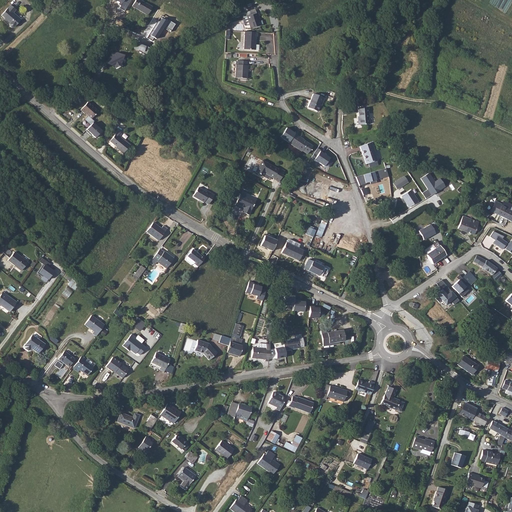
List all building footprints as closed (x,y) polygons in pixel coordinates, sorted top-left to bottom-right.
[(150,7),(136,0),(132,0),(129,7),(145,15),(150,7)] [(5,7),(0,12),(0,14),(4,18),(3,19),(5,21),(4,23),(3,24),(4,26),(4,27),(6,28),(7,27),(8,27),(10,27),(18,18),(5,7)] [(246,9),(243,11),(243,12),(246,18),(248,26),(258,23),(255,16),(256,15),(255,11),(248,13),(246,9)] [(241,30),(240,47),(250,47),(251,40),(253,40),(253,35),(254,35),(255,30),(241,30)] [(135,51),(145,52),(146,45),(136,44),(135,51)] [(108,57),(105,64),(113,67),(114,69),(121,67),(119,64),(122,57),(115,55),(113,55),(112,54),(111,55),(110,55),(110,57),(108,57)] [(232,63),(231,75),(242,76),(243,70),(242,69),(242,59),(235,59),(235,63),(232,63)] [(91,76),(86,84),(91,87),(96,79),(91,76)] [(324,98),(313,94),(307,108),(317,111),(319,105),(321,105),(324,98)] [(85,101),(78,109),(81,112),(82,112),(89,118),(96,110),(85,101)] [(368,108),(357,109),(359,125),(369,124),(368,108)] [(96,137),(102,130),(92,122),(86,130),(96,137)] [(115,131),(107,141),(114,147),(114,148),(120,154),(127,145),(117,136),(119,134),(115,131)] [(294,134),(289,143),(301,151),(302,150),(307,153),(311,146),(305,141),(301,139),(301,138),(294,134)] [(371,142),(359,146),(365,164),(377,160),(371,142)] [(313,154),(311,157),(324,166),(325,165),(329,167),(332,162),(328,160),(329,158),(319,151),(316,156),(313,154)] [(262,160),(255,172),(270,180),(271,177),(273,178),(273,179),(278,182),(284,171),(279,168),(278,169),(262,160)] [(302,168),(295,190),(325,200),(330,186),(324,184),(326,177),(302,168)] [(364,175),(366,184),(378,180),(375,171),(364,175)] [(243,177),(236,172),(232,178),(240,183),(243,177)] [(421,177),(428,188),(422,192),(426,198),(445,186),(440,178),(434,181),(429,172),(421,177)] [(404,176),(393,183),(397,189),(408,182),(404,176)] [(197,185),(191,194),(198,197),(197,199),(201,201),(202,199),(206,202),(211,194),(208,192),(208,191),(205,189),(204,190),(197,185)] [(411,190),(402,196),(406,202),(405,202),(408,207),(418,201),(411,190)] [(239,192),(235,203),(243,207),(241,211),(248,214),(254,199),(239,192)] [(492,206),(489,205),(488,208),(491,210),(490,211),(511,222),(511,204),(511,205),(511,206),(509,210),(502,206),(502,205),(501,204),(495,201),(492,206)] [(474,235),(474,233),(476,230),(479,231),(480,227),(477,226),(479,222),(464,217),(463,220),(461,219),(457,228),(474,235)] [(153,223),(146,232),(158,241),(167,229),(163,226),(161,228),(153,223)] [(432,225),(419,231),(424,240),(436,233),(432,225)] [(308,227),(306,234),(313,237),(316,229),(308,227)] [(506,249),(509,244),(502,239),(503,236),(493,231),(489,236),(495,240),(493,243),(504,251),(506,249)] [(260,246),(272,251),(276,240),(264,235),(260,246)] [(287,242),(282,252),(299,260),(304,250),(287,242)] [(445,254),(440,246),(439,246),(426,254),(432,264),(446,255),(445,254)] [(159,249),(150,262),(154,264),(156,261),(166,269),(173,259),(163,251),(163,252),(159,249)] [(192,250),(187,256),(195,263),(194,264),(198,266),(205,257),(201,255),(200,256),(192,250)] [(29,261),(15,251),(9,259),(22,270),(29,261)] [(486,260),(478,255),(474,262),(482,267),(482,268),(492,275),(496,268),(486,260)] [(311,262),(307,270),(318,275),(322,277),(326,269),(323,268),(323,267),(311,262)] [(45,263),(38,272),(48,280),(54,271),(45,263)] [(140,266),(133,275),(138,278),(145,269),(140,266)] [(499,270),(492,276),(496,280),(502,275),(499,270)] [(69,282),(70,281),(72,278),(63,271),(59,275),(62,277),(62,276),(69,282)] [(470,272),(463,278),(470,286),(477,280),(470,272)] [(461,279),(453,286),(462,297),(470,289),(461,279)] [(459,300),(441,280),(432,288),(447,306),(452,302),(454,305),(459,300)] [(250,281),(246,293),(258,296),(257,299),(263,301),(266,292),(261,290),(263,285),(250,281)] [(62,293),(68,297),(73,291),(67,287),(62,293)] [(2,292),(0,294),(0,306),(8,312),(16,302),(2,292)] [(159,307),(162,310),(163,311),(169,303),(165,299),(159,307)] [(297,299),(293,299),(292,310),(303,311),(304,301),(297,300),(297,299)] [(310,307),(310,317),(319,318),(320,307),(310,307)] [(96,336),(104,325),(91,315),(84,325),(94,331),(92,333),(96,336)] [(137,317),(132,326),(140,331),(146,323),(137,317)] [(181,323),(178,332),(184,334),(187,325),(181,323)] [(235,324),(230,339),(229,342),(241,346),(243,340),(239,339),(244,326),(235,324)] [(328,346),(328,343),(344,341),(342,330),(321,334),(323,347),(328,346)] [(132,333),(122,345),(129,351),(130,350),(135,354),(136,352),(140,355),(146,347),(135,338),(136,337),(132,333)] [(32,335),(25,345),(30,349),(37,354),(44,344),(32,335)] [(221,336),(219,343),(228,346),(229,342),(230,339),(221,336)] [(304,338),(284,341),(285,346),(286,350),(300,348),(300,347),(305,347),(304,338)] [(197,341),(194,351),(201,353),(209,360),(216,353),(210,345),(208,344),(197,341)] [(228,346),(226,353),(238,356),(242,346),(241,346),(229,342),(228,346)] [(265,361),(268,362),(270,345),(266,344),(265,349),(252,348),(251,358),(265,359),(265,361)] [(286,357),(286,350),(285,346),(276,347),(277,358),(286,357)] [(64,351),(57,360),(68,368),(74,359),(64,351)] [(155,353),(151,363),(160,367),(159,369),(164,372),(170,360),(155,353)] [(79,373),(78,373),(80,370),(87,376),(93,367),(84,361),(86,359),(82,355),(72,368),(73,369),(70,374),(76,378),(79,373)] [(457,364),(472,374),(478,365),(463,355),(457,364)] [(494,386),(497,373),(496,372),(500,359),(489,356),(484,373),(490,375),(488,384),(494,386)] [(119,363),(112,358),(105,367),(112,372),(119,363)] [(112,372),(114,372),(116,374),(122,379),(128,370),(120,364),(119,363),(112,372)] [(357,379),(354,389),(370,395),(374,383),(368,381),(367,383),(357,379)] [(511,380),(510,382),(505,379),(501,388),(506,389),(506,390),(505,393),(511,395),(511,380)] [(329,386),(326,397),(343,402),(346,391),(329,386)] [(380,404),(381,404),(395,410),(395,409),(400,411),(403,403),(399,401),(399,400),(392,398),(396,390),(387,387),(380,404)] [(275,409),(279,411),(285,398),(272,392),(267,403),(276,407),(275,409)] [(294,407),(309,413),(312,402),(297,397),(297,398),(292,396),(288,406),(294,408),(294,407)] [(440,406),(445,409),(448,402),(444,399),(440,406)] [(227,415),(246,421),(247,418),(248,418),(251,408),(238,403),(238,404),(231,402),(227,415)] [(167,404),(160,414),(173,423),(180,412),(167,404)] [(481,424),(483,425),(487,418),(463,405),(459,413),(474,420),(473,423),(479,427),(481,424)] [(508,410),(499,406),(495,412),(504,417),(508,410)] [(218,415),(216,418),(219,421),(225,412),(221,409),(220,412),(218,415)] [(120,413),(117,421),(133,428),(139,415),(134,414),(132,418),(120,413)] [(150,415),(145,422),(152,426),(157,419),(150,415)] [(368,420),(364,430),(369,432),(374,422),(368,420)] [(492,420),(488,428),(490,429),(488,432),(494,436),(496,433),(500,435),(504,437),(507,428),(492,420)] [(473,439),(475,434),(460,429),(458,434),(473,439)] [(266,439),(274,443),(276,441),(279,435),(271,431),(266,439)] [(287,441),(284,446),(295,452),(302,438),(296,434),(291,444),(287,441)] [(171,441),(170,443),(176,449),(177,447),(181,449),(184,451),(188,446),(185,444),(186,443),(176,435),(171,441)] [(145,437),(137,448),(140,450),(141,449),(146,452),(152,443),(149,441),(150,440),(145,437)] [(415,437),(411,447),(421,450),(421,448),(425,450),(425,453),(429,454),(433,442),(424,439),(424,440),(423,441),(422,440),(422,439),(415,437)] [(221,440),(214,449),(226,459),(233,449),(221,440)] [(491,452),(482,450),(479,460),(496,464),(499,454),(496,453),(494,454),(491,453),(491,452)] [(189,451),(184,457),(193,464),(198,457),(189,451)] [(264,454),(257,464),(268,472),(269,471),(273,474),(279,465),(272,460),(275,455),(268,451),(265,455),(264,454)] [(454,452),(450,465),(460,468),(464,456),(454,452)] [(353,464),(366,470),(371,459),(357,453),(353,464)] [(179,486),(185,490),(195,476),(184,467),(177,476),(183,481),(179,486)] [(476,476),(468,474),(465,484),(479,489),(480,488),(483,480),(476,477),(476,476)] [(433,502),(431,507),(441,510),(446,496),(448,497),(449,491),(438,487),(436,492),(435,492),(432,502),(433,502)] [(363,488),(360,496),(366,498),(369,491),(363,488)] [(250,511),(252,510),(244,505),(247,501),(240,496),(237,500),(236,499),(229,509),(233,511),(250,511)] [(466,507),(464,511),(476,511),(477,511),(476,510),(477,506),(468,503),(467,507),(466,507)]
